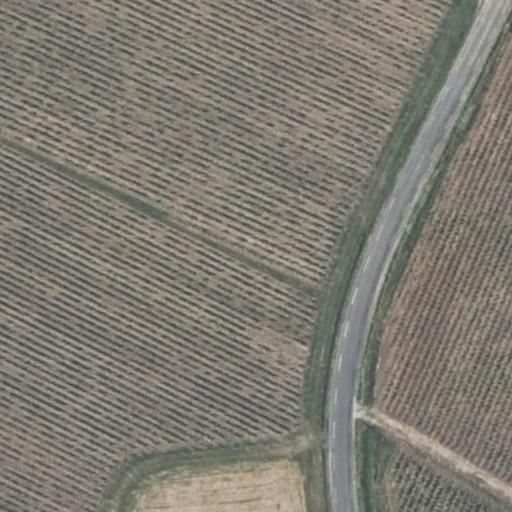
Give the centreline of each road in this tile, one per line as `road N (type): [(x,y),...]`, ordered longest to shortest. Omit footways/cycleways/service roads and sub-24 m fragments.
road 1 (unclassified): [(500,0),(369,274),(341,415),(342,511)]
road 2 (track): [(302,444),(327,301),(0,141)]
road 3 (track): [(100,511),(143,460),(340,443)]
road 4 (track): [(341,415),(387,431),(511,505)]
